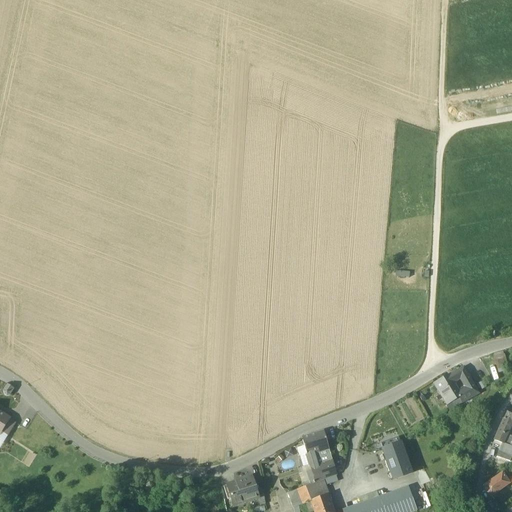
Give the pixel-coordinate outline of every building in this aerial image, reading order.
[(450,104),(511,93),(511,83),(448,95),(450,104)] [(449,377),(436,384),(447,404),(454,400),(456,404),(478,392),(473,383),(457,392),(452,384),(462,378),(465,385),(472,381),(464,368),(449,377)] [(7,385),(3,391),(4,394),(7,396),(10,395),(14,388),(7,385)] [(511,407),(509,406),(499,429),(494,441),(501,444),(502,445),(507,435),(511,423),(511,407)] [(10,419),(0,412),(0,434),(1,432),(9,420),(10,419)] [(15,423),(9,420),(1,432),(7,436),(15,423)] [(324,432),(302,438),(307,456),(315,453),(329,449),(324,432)] [(511,437),(507,435),(502,445),(511,448),(511,437)] [(393,481),(412,475),(399,438),(391,441),(393,445),(383,449),(393,481)] [(511,448),(502,445),(501,444),(497,457),(510,462),(511,456),(511,448)] [(333,462),(318,466),(315,453),(307,456),(314,483),(337,476),(333,462)] [(502,476),(485,488),(491,497),(509,485),(502,476)] [(251,478),(235,483),(235,484),(239,495),(232,498),(234,506),(258,499),(251,478)] [(315,485),(306,488),(297,491),(302,505),(311,502),(320,499),(328,496),(325,487),(338,482),(337,478),(315,485)] [(239,495),(235,484),(223,488),(227,500),(232,498),(239,495)] [(415,511),(407,488),(342,511),(341,511),(415,511)] [(320,499),(311,502),(314,511),(333,511),(328,496),(320,499)]
